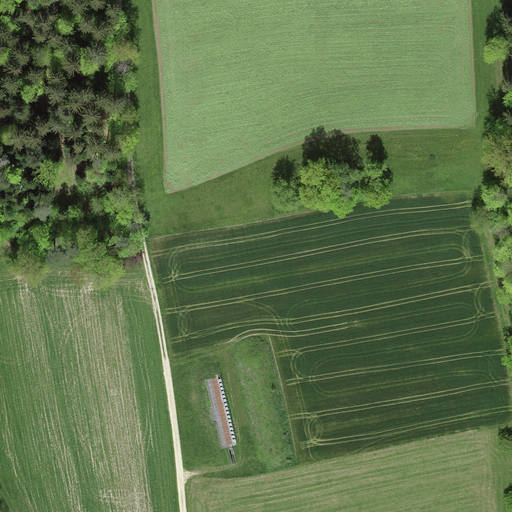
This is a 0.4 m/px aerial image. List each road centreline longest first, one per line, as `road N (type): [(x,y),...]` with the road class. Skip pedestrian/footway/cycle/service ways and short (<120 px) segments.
road 1 (track): [(184,511),(156,303),(132,194),(119,0)]
road 2 (track): [(511,345),(483,198)]
